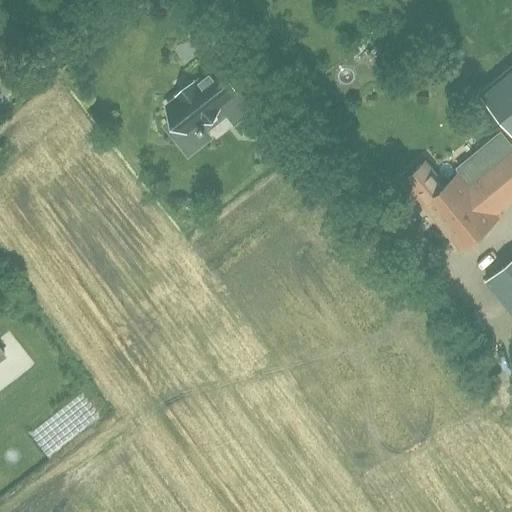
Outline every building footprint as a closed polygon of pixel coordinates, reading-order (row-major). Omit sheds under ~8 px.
[(511,130),(511,66),(484,89),(481,92),(511,130)] [(189,153),(210,136),(203,127),(204,126),(202,123),(200,124),(198,121),(220,103),(235,121),(262,100),(237,68),(224,77),(222,74),(214,80),(208,73),(194,84),(193,82),(178,95),(179,96),(168,105),(176,116),(166,124),(189,153)] [(284,136),(277,150),(287,155),(294,141),(284,136)] [(498,217),(511,204),(511,149),(470,184),(461,173),(447,186),(426,162),(406,179),(417,192),(413,195),(461,252),(500,219),(498,217)] [(511,308),(511,260),(488,280),(511,308)]
